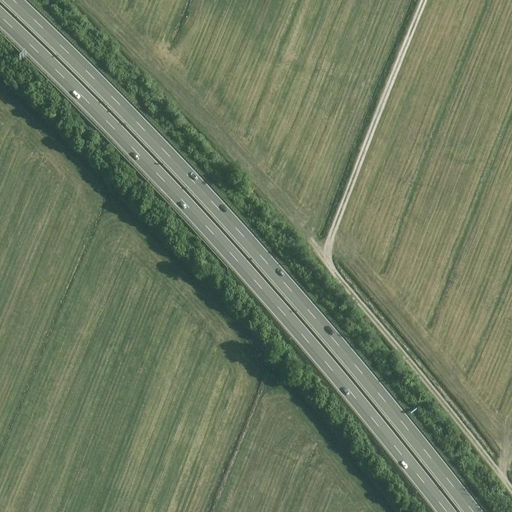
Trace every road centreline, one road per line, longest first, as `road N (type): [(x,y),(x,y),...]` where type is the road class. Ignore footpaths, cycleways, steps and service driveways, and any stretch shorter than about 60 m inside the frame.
road 1 (motorway): [(470,511),(215,209),(8,0)]
road 2 (motorway): [(0,20),(200,222),(444,511)]
road 3 (track): [(511,491),(318,252)]
